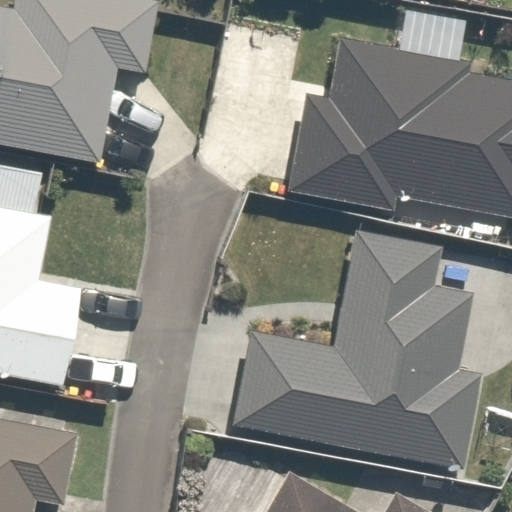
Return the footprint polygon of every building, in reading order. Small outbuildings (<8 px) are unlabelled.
[(0,0),(0,139),(87,155),(100,82),(113,84),(116,64),(128,66),(139,0),(0,0)] [(272,110),(258,179),(265,181),(388,206),(391,187),(511,211),(511,72),(459,62),(461,51),(328,24),(316,83),(301,80),(294,114),(272,110)] [(0,367),(48,376),(65,275),(30,269),(41,206),(21,202),(28,160),(0,155),(0,367)] [(231,314),(211,417),(450,462),(469,361),(442,356),(459,266),(430,260),(435,234),(352,218),(330,333),(231,314)] [(0,511),(12,511),(16,492),(54,498),(67,420),(0,409),(0,511)] [(430,511),(386,485),(369,511),(350,511),(269,462),(238,511),(430,511)]
